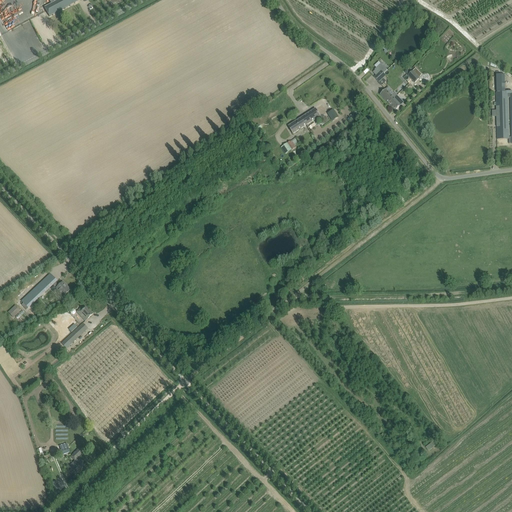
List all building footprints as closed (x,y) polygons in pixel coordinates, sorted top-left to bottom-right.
[(58,0),(52,4),(44,8),(49,17),(70,6),(70,5),(78,1),(77,0),(58,0)] [(387,70),(381,64),(375,70),(376,70),(373,72),(376,76),(381,71),(383,74),(387,70)] [(420,79),(420,78),(418,76),(421,73),(416,68),(413,71),(408,76),(415,84),(420,79)] [(374,78),(379,83),(386,76),(383,74),(381,71),(376,76),(374,78)] [(511,143),(511,93),(505,94),(505,80),(505,77),(505,75),(500,75),(496,75),(497,77),(497,80),(497,94),(496,94),(497,130),(497,134),(497,139),(509,139),(509,144),(511,143)] [(392,95),(388,92),(386,90),(380,95),(383,98),(388,104),(397,95),(394,93),(392,95)] [(396,111),(404,103),(397,95),(388,104),(396,111)] [(302,118),(307,125),(316,119),(321,116),(316,109),(302,118)] [(288,127),(291,131),(293,134),(307,125),(302,118),(288,127)] [(294,145),(295,145),(292,141),(287,144),(292,151),(296,148),(294,145)] [(23,303),(21,305),(26,310),(28,308),(53,285),(57,288),(61,293),(59,295),(62,298),(67,293),(70,290),(67,287),(66,288),(62,283),(60,285),(50,274),(49,275),(46,278),(21,302),(23,303)] [(9,313),(14,318),(21,311),(16,306),(9,313)] [(90,311),(89,312),(86,308),(83,310),(81,308),(76,313),(83,320),(84,318),(86,320),(87,319),(89,317),(93,314),(90,311)] [(83,324),(61,344),(66,349),(87,329),(83,324)] [(78,328),(75,324),(69,330),(72,333),(78,328)] [(435,441),(426,448),(429,452),(438,445),(435,441)] [(37,445),(40,455),(46,454),(43,444),(37,445)] [(83,452),(80,448),(71,457),(77,463),(70,471),(75,476),(85,466),(77,458),(83,452)]
